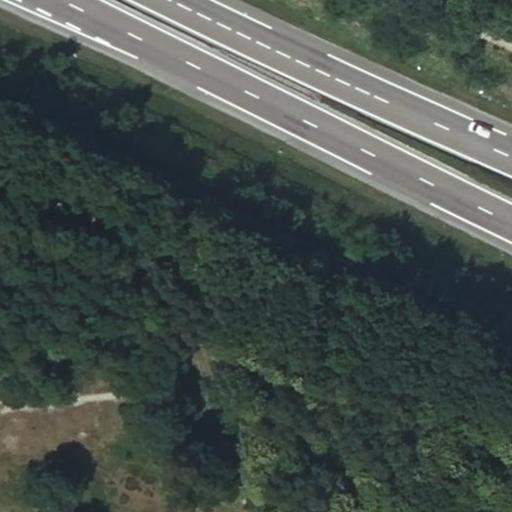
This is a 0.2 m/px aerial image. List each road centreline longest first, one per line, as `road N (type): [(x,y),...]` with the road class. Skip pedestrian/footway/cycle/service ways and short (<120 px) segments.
road 1 (track): [(0,98),(511,346)]
road 2 (trunk): [(59,0),(511,223)]
road 3 (trunk): [(511,153),(175,0)]
road 4 (track): [(180,183),(211,355),(268,511)]
